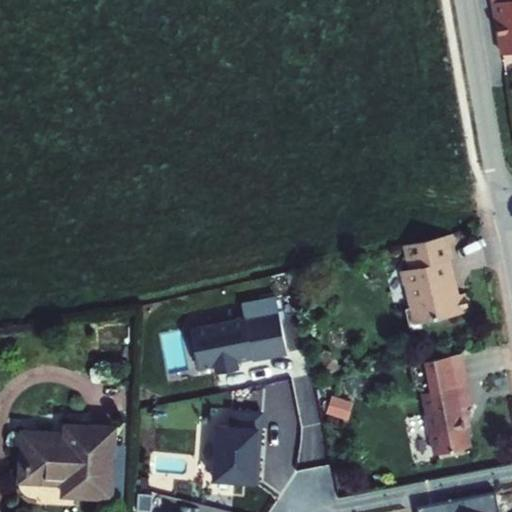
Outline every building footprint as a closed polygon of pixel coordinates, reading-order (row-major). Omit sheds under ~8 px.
[(511,0),(491,0),(499,42),(511,39),(511,0)] [(410,254),(401,255),(411,312),(469,300),(464,278),(456,280),(449,246),(452,243),(449,229),(455,228),(453,219),(405,231),(410,254)] [(246,318),(191,328),(199,367),(213,365),(215,373),(238,369),(236,360),(253,357),(254,360),(288,353),(288,350),(280,311),(277,296),(243,303),(246,318)] [(446,361),(424,365),(426,377),(419,378),(424,397),(419,397),(425,424),(429,421),(433,438),(468,431),(460,392),(471,390),(468,369),(448,373),(446,361)] [(335,391),(328,408),(349,416),(356,399),(335,391)] [(213,480),(255,483),(260,425),(217,422),(213,480)] [(65,495),(111,499),(116,429),(66,423),(65,439),(39,437),(39,431),(32,430),(30,436),(23,436),(22,460),(30,461),(28,481),(66,485),(65,495)] [(494,511),(492,500),(449,508),(449,511),(494,511)]
